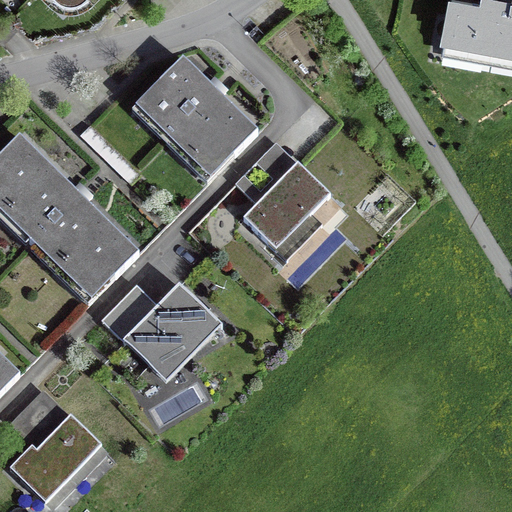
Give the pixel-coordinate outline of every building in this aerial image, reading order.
[(60,0),(73,13),(83,10),(90,5),(95,0),(60,0)] [(463,0),(452,0),(444,48),(511,60),(511,0),(483,0),(483,4),(463,0)] [(217,96),(184,63),(135,111),(210,185),(258,137),(217,96)] [(139,178),(88,130),(80,139),(131,186),(139,178)] [(79,202),(18,143),(0,161),(0,207),(95,299),(136,257),(79,202)] [(332,197),(296,163),(238,223),(274,257),(332,197)] [(219,327),(177,287),(121,345),(163,385),(219,327)] [(0,396),(16,380),(0,363),(0,396)] [(97,449),(67,421),(14,477),(44,505),(97,449)]
